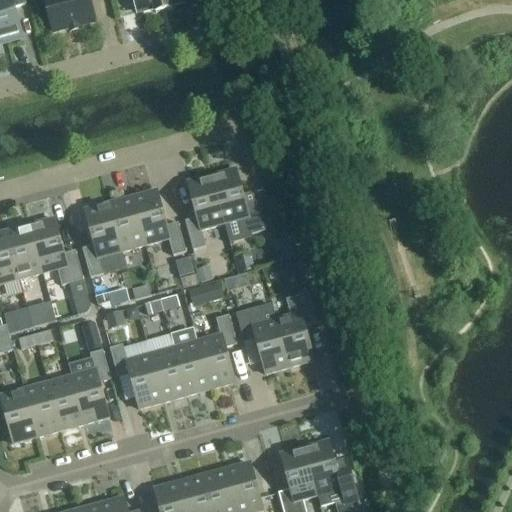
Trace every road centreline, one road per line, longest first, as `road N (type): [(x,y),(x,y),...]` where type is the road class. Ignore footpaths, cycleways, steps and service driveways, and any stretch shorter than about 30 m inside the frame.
road 1 (residential): [(0,491),(322,407)]
road 2 (residential): [(0,197),(231,133)]
road 3 (residential): [(191,40),(0,91)]
